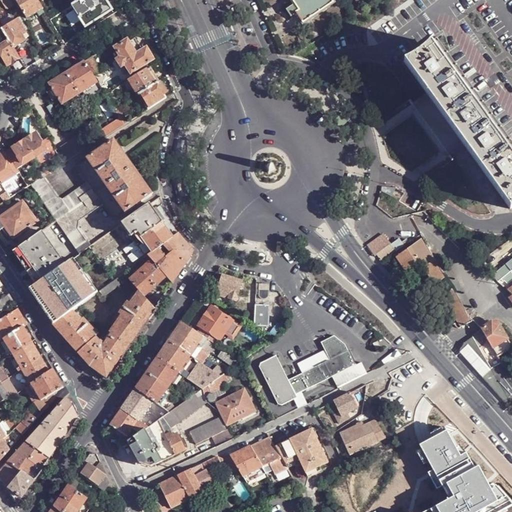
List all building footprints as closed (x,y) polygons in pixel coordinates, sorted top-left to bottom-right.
[(12,11),(16,8),(11,0),(6,0),(8,4),(12,11)] [(38,11),(43,8),(38,0),(16,0),(27,17),(38,11)] [(86,27),(112,10),(107,1),(106,0),(80,0),(72,5),(86,27)] [(292,0),(295,4),(299,10),(296,13),(301,21),(304,24),(335,3),(332,0),(292,0)] [(286,10),(290,16),(296,13),(299,10),(295,4),(286,10)] [(13,46),(25,39),(24,38),(21,34),(26,31),(25,30),(25,31),(17,18),(2,28),(7,37),(10,40),(13,46)] [(511,208),(511,207),(511,138),(481,96),(438,37),(404,60),(448,120),(511,208)] [(137,55),(143,51),(135,39),(129,43),(137,55)] [(10,40),(0,46),(0,56),(0,57),(2,56),(5,56),(10,64),(20,57),(13,46),(10,40)] [(154,60),(147,49),(143,51),(137,55),(129,43),(128,40),(115,48),(121,58),(118,60),(122,67),(126,65),(131,74),(132,74),(147,64),(154,60)] [(94,77),(102,72),(93,57),(85,62),(94,77)] [(154,74),(164,67),(161,61),(150,68),(153,74),(154,74)] [(85,62),(67,74),(80,95),(98,83),(94,77),(85,62)] [(146,70),(150,68),(147,64),(132,74),(134,78),(146,70)] [(155,84),(160,82),(154,74),(153,74),(150,68),(146,70),(155,84)] [(141,93),(155,84),(146,70),(134,78),(129,81),(138,95),(141,93)] [(67,74),(50,84),(53,89),(59,98),(63,106),(80,95),(67,74)] [(150,108),(167,98),(165,94),(166,94),(166,92),(165,90),(167,89),(163,83),(161,84),(160,82),(155,84),(141,93),(150,108)] [(98,83),(80,95),(84,101),(102,90),(98,83)] [(126,94),(131,92),(125,83),(121,86),(126,94)] [(53,102),(59,98),(53,89),(48,93),(53,102)] [(67,112),(84,101),(80,95),(63,106),(67,112)] [(349,120),(342,113),(336,121),(343,127),(349,120)] [(107,137),(124,125),(120,118),(102,129),(107,137)] [(88,148),(79,134),(54,150),(60,160),(63,164),(88,148)] [(36,158),(47,151),(47,149),(46,147),(47,145),(45,141),(43,143),(39,142),(35,135),(25,141),(36,158)] [(107,186),(134,167),(115,141),(115,140),(88,159),(88,160),(107,186)] [(25,141),(16,147),(17,149),(9,154),(13,161),(18,169),(36,158),(25,141)] [(0,179),(11,173),(11,171),(15,176),(20,173),(18,169),(13,161),(7,165),(4,165),(0,157),(0,179)] [(46,175),(63,164),(60,160),(44,171),(46,175)] [(273,161),(265,165),(269,174),(277,170),(273,161)] [(134,167),(107,186),(126,213),(153,195),(152,194),(134,167)] [(43,177),(46,175),(44,171),(43,169),(32,176),(36,182),(43,177)] [(20,173),(15,176),(23,190),(29,186),(26,182),(20,173)] [(31,185),(36,182),(32,176),(26,182),(29,186),(31,185)] [(37,192),(49,184),(43,177),(36,182),(31,185),(37,192)] [(187,192),(184,177),(178,179),(181,193),(187,192)] [(88,183),(82,187),(89,198),(90,198),(96,194),(88,183)] [(42,198),(53,190),(49,184),(37,192),(42,198)] [(82,187),(76,191),(83,203),(84,202),(89,198),(82,187)] [(46,205),(57,197),(53,190),(42,198),(46,205)] [(76,191),(69,196),(77,207),(78,206),(83,203),(76,191)] [(0,204),(11,198),(9,194),(0,199),(0,204)] [(98,210),(104,205),(96,194),(90,198),(98,210)] [(72,210),(77,207),(69,196),(63,200),(71,212),(72,210)] [(57,221),(71,212),(63,200),(57,197),(46,205),(57,221)] [(92,214),(98,210),(90,198),(89,198),(84,202),(92,214)] [(14,238),(38,221),(30,211),(24,202),(0,218),(0,230),(0,231),(3,229),(6,227),(14,238)] [(86,218),(92,214),(84,202),(83,203),(78,206),(86,218)] [(122,224),(132,237),(136,234),(137,235),(140,233),(153,252),(173,238),(179,233),(171,222),(169,223),(163,207),(156,212),(151,204),(122,224)] [(80,222),(86,218),(78,206),(77,207),(72,210),(80,222)] [(57,221),(68,236),(80,228),(80,222),(72,210),(71,212),(57,221)] [(12,240),(14,238),(6,227),(3,229),(12,240)] [(80,228),(68,236),(72,242),(84,234),(80,228)] [(40,282),(67,263),(62,257),(59,258),(46,239),(48,237),(44,231),(24,245),(17,249),(40,282)] [(383,232),(367,244),(382,264),(405,245),(400,237),(391,243),(383,232)] [(136,234),(132,237),(135,242),(124,250),(127,254),(131,251),(132,254),(129,256),(133,262),(144,255),(146,258),(149,255),(153,252),(140,233),(137,235),(136,234)] [(173,283),(192,255),(193,254),(193,251),(191,248),(185,241),(179,233),(173,238),(153,252),(149,255),(152,259),(167,277),(173,283)] [(84,234),(72,242),(77,248),(88,240),(84,234)] [(59,258),(62,257),(48,237),(46,239),(59,258)] [(406,272),(420,262),(434,286),(444,278),(421,239),(396,257),(406,272)] [(37,284),(40,282),(17,249),(15,251),(37,284)] [(37,284),(31,289),(32,291),(52,327),(55,325),(73,312),(99,292),(74,258),(67,263),(40,282),(37,284)] [(152,259),(141,269),(156,287),(167,277),(152,259)] [(141,269),(130,280),(140,291),(145,297),(156,287),(141,269)] [(104,296),(128,278),(124,274),(116,279),(100,291),(104,296)] [(236,302),(242,282),(230,278),(229,282),(222,279),(216,295),(236,302)] [(269,284),(257,284),(256,293),(256,295),(260,295),(261,290),(269,290),(269,284)] [(452,290),(442,296),(462,327),(472,322),(452,290)] [(152,312),(155,308),(146,299),(145,297),(140,291),(130,305),(128,303),(121,313),(123,315),(112,332),(114,333),(104,347),(102,344),(96,338),(91,332),(93,330),(85,320),(82,322),(73,312),(55,325),(80,352),(91,365),(107,376),(129,345),(152,312)] [(0,307),(14,299),(10,293),(0,298),(0,307)] [(255,326),(269,326),(270,305),(259,304),(256,304),(255,326)] [(201,327),(197,333),(204,337),(212,343),(216,345),(220,340),(232,321),(218,311),(220,309),(216,306),(215,309),(212,307),(199,326),(201,327)] [(24,325),(27,323),(19,307),(1,319),(0,319),(0,331),(4,338),(24,325)] [(182,322),(169,340),(190,355),(196,348),(198,345),(204,337),(197,333),(182,322)] [(508,340),(500,325),(499,325),(495,325),(492,322),(481,329),(492,349),(508,340)] [(32,340),(24,325),(4,338),(11,350),(13,352),(32,340)] [(480,331),(472,337),(473,337),(479,348),(491,368),(498,364),(501,363),(498,358),(492,349),(481,329),(480,331)] [(356,362),(347,342),(335,333),(321,340),(329,358),(289,377),(296,391),(302,388),(332,373),(356,362)] [(204,337),(198,345),(202,347),(211,353),(216,345),(212,343),(204,337)] [(479,348),(473,337),(457,349),(464,356),(479,348)] [(41,355),(32,340),(13,352),(20,365),(22,368),(41,355)] [(169,340),(158,357),(179,372),(190,355),(169,340)] [(498,358),(511,350),(511,348),(511,347),(511,346),(508,340),(492,349),(498,358)] [(382,348),(378,341),(373,344),(377,350),(382,348)] [(201,363),(206,356),(199,351),(196,348),(190,355),(201,363)] [(479,348),(464,356),(480,374),(490,369),(491,368),(479,348)] [(233,367),(241,362),(223,350),(219,357),(233,367)] [(289,377),(277,352),(260,360),(260,366),(278,402),(283,404),(294,398),(298,397),(296,391),(289,377)] [(50,371),(41,355),(22,368),(31,383),(32,383),(50,371)] [(190,355),(179,372),(202,389),(203,389),(208,385),(220,376),(201,363),(190,355)] [(158,357),(147,372),(168,387),(179,372),(158,357)] [(373,362),(362,360),(356,362),(332,373),(337,381),(340,387),(368,373),(373,362)] [(500,397),(511,389),(511,382),(501,363),(498,364),(491,368),(490,369),(480,374),(500,397)] [(32,383),(42,399),(53,393),(64,386),(54,368),(50,371),(32,383)] [(147,372),(136,388),(153,400),(157,403),(168,387),(147,372)] [(14,394),(17,393),(8,377),(2,381),(10,395),(11,396),(14,394)] [(0,389),(5,398),(10,395),(2,381),(1,381),(0,381),(0,389)] [(31,383),(25,387),(43,412),(46,408),(42,399),(32,383),(31,383)] [(136,388),(122,409),(139,421),(148,407),(153,400),(136,388)] [(306,397),(302,388),(296,391),(298,397),(294,398),(296,402),(299,406),(309,402),(306,397)] [(162,417),(170,428),(208,402),(203,389),(202,389),(194,396),(187,400),(177,407),(169,412),(162,417)] [(245,389),(221,401),(225,409),(219,411),(222,416),(226,425),(237,420),(235,416),(249,409),(244,399),(248,397),(245,389)] [(511,389),(500,397),(508,407),(511,403),(511,389)] [(351,392),(334,400),(340,412),(341,416),(337,418),(339,423),(350,418),(348,413),(359,407),(351,392)] [(56,397),(53,393),(42,399),(46,408),(56,397)] [(208,396),(208,398),(209,401),(212,402),(215,402),(216,401),(217,398),(216,395),(214,393),(211,394),(208,396)] [(249,409),(256,411),(248,397),(244,399),(249,409)] [(55,409),(74,423),(78,416),(71,400),(69,398),(67,398),(64,399),(55,409)] [(163,407),(157,403),(153,400),(148,407),(158,414),(163,407)] [(219,411),(225,409),(221,401),(216,404),(219,411)] [(19,409),(16,404),(11,407),(14,413),(19,409)] [(40,425),(61,441),(74,423),(55,409),(40,425)] [(122,409),(111,425),(127,436),(132,429),(138,434),(146,430),(149,427),(139,421),(122,409)] [(256,411),(249,409),(235,416),(237,420),(256,411)] [(29,427),(37,418),(31,411),(25,418),(23,421),(29,427)] [(190,432),(196,444),(211,437),(228,428),(226,425),(222,416),(190,432)] [(171,436),(173,435),(170,428),(162,417),(159,420),(166,435),(169,433),(171,436)] [(388,437),(380,419),(371,424),(369,420),(341,434),(351,454),(388,437)] [(22,420),(18,424),(22,428),(22,429),(21,431),(24,433),(29,427),(23,421),(22,420)] [(146,430),(156,450),(159,449),(160,452),(158,453),(162,461),(175,454),(166,435),(159,420),(149,427),(146,430)] [(61,441),(40,425),(27,440),(49,456),(50,457),(61,441)] [(322,434),(318,426),(314,428),(317,436),(320,435),(322,434)] [(216,447),(233,440),(228,428),(211,437),(216,447)] [(314,428),(276,446),(286,465),(294,461),(296,462),(301,460),(308,472),(321,466),(332,461),(320,435),(317,436),(314,428)] [(131,440),(138,434),(132,429),(127,436),(131,440)] [(447,429),(419,444),(447,498),(421,511),(497,511),(511,504),(511,502),(495,485),(491,487),(479,465),(475,467),(467,452),(461,454),(447,429)] [(128,442),(139,463),(151,466),(162,461),(158,453),(160,452),(159,449),(156,450),(146,430),(138,434),(131,440),(128,442)] [(175,454),(185,449),(177,433),(173,435),(171,436),(169,433),(166,435),(175,454)] [(270,437),(251,446),(253,450),(262,466),(269,462),(277,474),(288,468),(286,465),(276,446),(270,437)] [(0,458),(10,448),(3,438),(0,439),(0,458)] [(41,468),(49,456),(27,440),(18,450),(35,463),(41,468)] [(244,475),(262,466),(253,450),(251,446),(232,456),(244,475)] [(18,450),(8,461),(21,470),(27,474),(28,472),(35,463),(18,450)] [(90,454),(85,460),(89,463),(90,462),(96,466),(101,461),(97,453),(90,454)] [(160,483),(171,507),(190,499),(190,496),(215,484),(208,470),(222,464),(218,456),(203,463),(191,469),(160,483)] [(226,459),(236,480),(244,475),(232,456),(226,459)] [(78,470),(81,473),(89,463),(85,460),(78,470)] [(8,461),(0,470),(0,475),(7,487),(8,487),(21,470),(8,461)] [(106,474),(101,461),(96,466),(106,474)] [(294,461),(286,465),(288,468),(289,469),(297,465),(296,462),(294,461)] [(81,473),(98,485),(106,474),(96,466),(90,462),(89,463),(81,473)] [(29,476),(34,479),(39,473),(42,468),(41,468),(35,463),(28,472),(30,474),(29,476)] [(311,476),(323,471),(321,466),(308,472),(311,476)] [(22,497),(34,479),(29,476),(27,474),(21,470),(8,487),(22,497)] [(111,482),(106,474),(98,485),(105,489),(111,482)] [(85,487),(72,478),(69,484),(81,493),(85,487)] [(111,482),(105,489),(113,495),(115,492),(111,482)] [(69,484),(54,505),(62,511),(76,511),(87,497),(81,493),(69,484)] [(18,503),(22,497),(8,487),(7,487),(18,503)]
